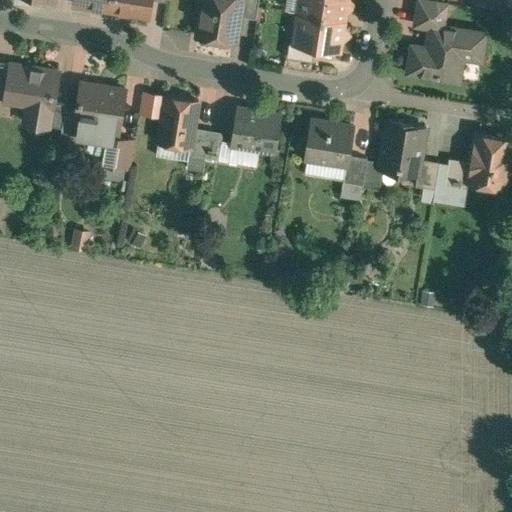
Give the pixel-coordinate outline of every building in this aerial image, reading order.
[(112,0),(112,8),(150,14),(152,0),(112,0)] [(202,0),(196,35),(235,42),(240,15),(242,0),(202,0)] [(260,0),(242,0),(240,15),(257,18),(260,0)] [(302,0),(301,11),(345,18),(346,11),(354,5),(351,0),(302,0)] [(448,2),(434,0),(419,0),(416,22),(429,24),(444,26),(445,21),(448,2)] [(345,18),(301,11),(297,40),(297,41),(316,44),(327,46),(331,51),(337,47),(340,47),(340,46),(344,43),(341,40),(350,33),(344,24),(345,18)] [(426,45),(413,43),(410,70),(460,78),(464,55),(481,58),(486,28),(445,21),(444,26),(429,24),(426,45)] [(316,44),(297,41),(297,40),(291,39),(288,56),(314,59),(316,44)] [(12,67),(0,64),(0,102),(6,104),(12,67)] [(58,74),(13,66),(12,67),(6,104),(28,108),(25,124),(49,128),(53,104),(58,74)] [(122,87),(83,81),(75,135),(113,141),(122,87)] [(163,92),(145,89),(141,113),(159,116),(163,92)] [(200,100),(166,95),(159,139),(190,144),(193,144),(196,126),(200,100)] [(67,106),(53,104),(49,128),(63,130),(67,106)] [(258,110),(247,108),(247,107),(239,106),(233,143),(274,150),(280,113),(259,109),(258,110)] [(353,124),(313,118),(306,157),(345,164),(347,164),(348,154),(353,124)] [(412,122),(386,118),(378,165),(402,169),(403,164),(417,166),(418,157),(423,126),(412,124),(412,122)] [(210,128),(196,126),(193,144),(190,144),(189,153),(206,156),(210,128)] [(223,130),(210,128),(206,156),(219,158),(223,130)] [(510,138),(472,132),(468,160),(465,177),(467,178),(503,183),(510,138)] [(134,138),(118,135),(113,164),(129,166),(134,138)] [(368,157),(348,154),(347,164),(345,164),(343,180),(364,184),(368,157)] [(439,161),(418,157),(417,166),(403,164),(402,169),(414,171),(411,185),(434,188),(435,183),(439,161)] [(468,160),(448,157),(447,162),(443,185),(465,188),(467,178),(465,177),(468,160)] [(447,162),(439,161),(435,183),(443,185),(447,162)]
